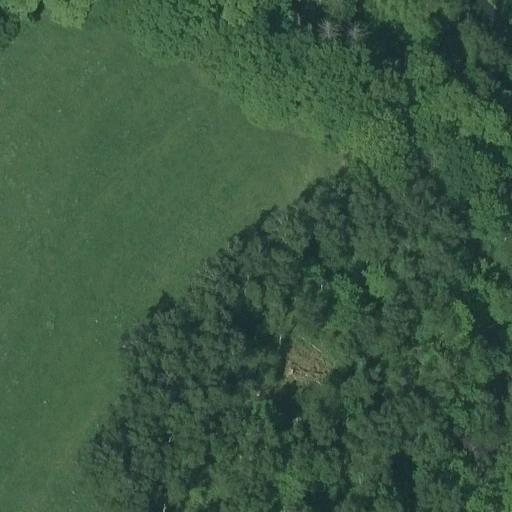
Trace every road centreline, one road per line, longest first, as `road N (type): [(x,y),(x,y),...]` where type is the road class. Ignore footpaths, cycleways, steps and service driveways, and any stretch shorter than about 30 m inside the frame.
road 1 (track): [(468,140),(479,272),(471,374),(484,511)]
road 2 (track): [(240,42),(468,140)]
road 3 (track): [(414,0),(468,140)]
